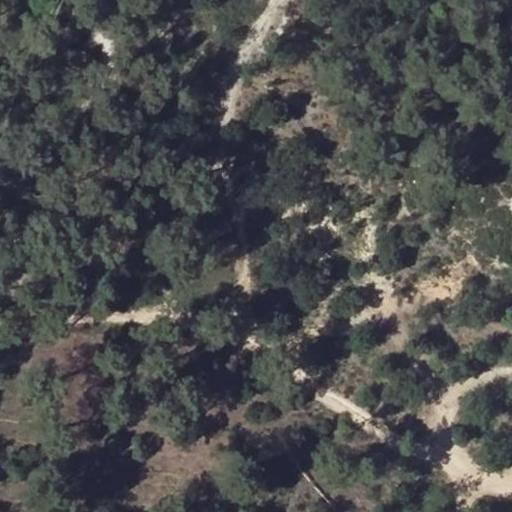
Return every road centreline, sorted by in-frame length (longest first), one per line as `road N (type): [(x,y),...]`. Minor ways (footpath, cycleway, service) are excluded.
road 1 (track): [(511,489),(388,435),(256,345),(169,314),(0,323)]
road 2 (track): [(224,333),(237,254),(218,128),(227,86),(279,0)]
